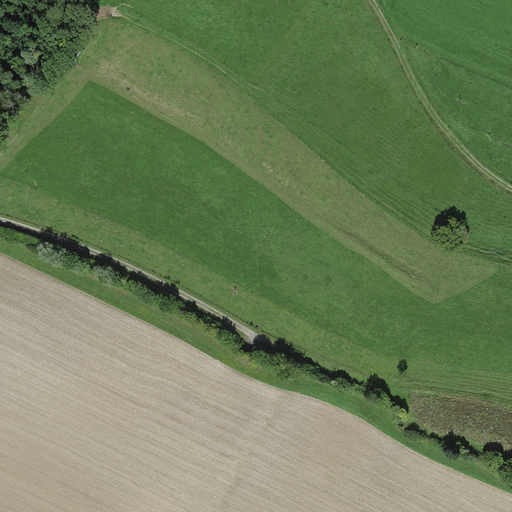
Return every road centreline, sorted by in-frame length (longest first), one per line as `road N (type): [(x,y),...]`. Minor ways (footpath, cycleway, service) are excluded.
road 1 (track): [(0,221),(130,269),(287,353)]
road 2 (track): [(382,0),(442,112),(511,175)]
